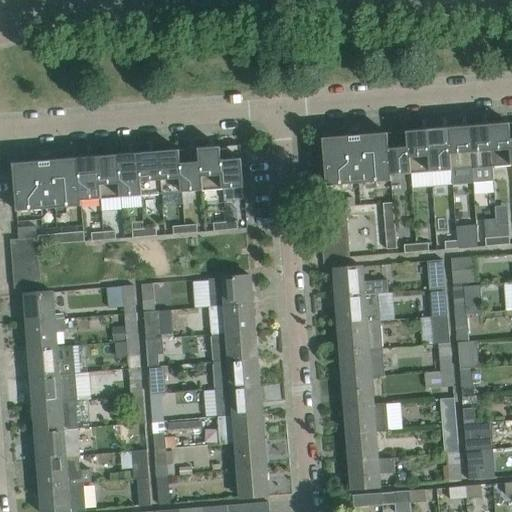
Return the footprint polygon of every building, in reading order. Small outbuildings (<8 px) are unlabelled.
[(511,165),(511,158),(509,123),(489,125),(492,167),(511,165)] [(492,167),(489,125),(468,127),(472,169),(492,167)] [(472,169),(468,127),(448,128),(452,171),(472,169)] [(452,171),(448,128),(428,130),(431,172),(452,171)] [(431,172),(428,130),(408,132),(411,174),(431,172)] [(411,174),(408,132),(387,133),(391,176),(391,175),(411,174)] [(391,176),(387,133),(323,138),(327,186),(392,181),(391,175),(391,176)] [(245,187),(241,145),(220,147),(223,189),(245,187)] [(223,189),(220,147),(200,149),(203,191),(223,189)] [(203,191),(200,149),(179,150),(183,193),(203,191)] [(183,193),(179,150),(159,152),(162,194),(183,193)] [(162,194),(159,152),(139,154),(142,196),(162,194)] [(142,196),(139,154),(118,155),(122,197),(142,196)] [(122,197),(118,155),(98,157),(101,199),(122,197)] [(101,199),(98,157),(78,158),(81,201),(82,201),(101,199)] [(81,201),(78,158),(13,164),(17,212),(82,206),(82,201),(81,201)] [(383,204),(383,212),(393,211),(393,203),(383,204)] [(394,218),(393,211),(383,212),(384,219),(394,218)] [(348,226),(347,213),(320,215),(321,228),(348,226)] [(395,226),(394,218),(384,219),(385,227),(395,226)] [(238,221),(226,222),(227,230),(239,229),(238,221)] [(227,230),(226,222),(214,223),(215,231),(227,230)] [(197,224),(185,225),(186,233),(198,232),(197,224)] [(186,233),(185,225),(173,226),(174,234),(186,233)] [(37,238),(37,226),(18,228),(19,239),(37,238)] [(349,238),(348,226),(321,228),(322,240),(349,238)] [(395,234),(395,226),(385,227),(385,235),(395,234)] [(157,228),(145,229),(145,237),(157,236),(157,228)] [(145,237),(145,229),(133,230),(133,238),(145,237)] [(84,231),(77,232),(78,242),(85,242),(84,231)] [(116,231),(104,232),(105,240),(117,239),(116,231)] [(78,242),(77,232),(69,233),(70,243),(78,242)] [(105,240),(104,232),(92,233),(93,241),(105,240)] [(62,243),(61,233),(54,234),(55,244),(62,243)] [(70,243),(69,233),(61,233),(62,243),(70,243)] [(55,244),(54,234),(46,235),(47,245),(55,244)] [(396,241),(395,234),(385,235),(386,242),(396,241)] [(47,245),(46,235),(38,235),(39,245),(47,245)] [(510,236),(498,237),(499,245),(511,244),(510,236)] [(499,245),(498,237),(486,238),(487,246),(499,245)] [(37,238),(19,239),(11,240),(12,253),(39,251),(39,249),(38,238),(37,238)] [(350,250),(349,238),(322,240),(323,252),(350,250)] [(469,239),(457,240),(458,249),(470,248),(469,239)] [(458,249),(457,240),(445,241),(446,250),(458,249)] [(397,249),(396,241),(386,242),(386,250),(397,249)] [(429,243),(417,244),(417,252),(429,251),(429,243)] [(417,252),(417,244),(405,245),(405,253),(417,252)] [(351,262),(350,250),(323,252),(324,264),(351,262)] [(40,263),(39,251),(12,253),(13,265),(40,263)] [(470,286),(467,258),(452,259),(454,287),(470,286)] [(446,288),(444,260),(428,261),(430,289),(446,288)] [(41,274),(40,263),(13,265),(14,277),(41,274)] [(389,293),(387,280),(364,282),(363,267),(335,269),(337,296),(378,293),(389,293)] [(42,287),(41,274),(14,277),(15,289),(42,287)] [(253,303),(251,276),(209,279),(212,307),(253,303)] [(156,311),(153,284),(142,284),(145,312),(156,311)] [(137,313),(134,285),(123,286),(125,314),(137,313)] [(448,315),(446,288),(430,289),(432,316),(448,315)] [(55,315),(55,312),(53,292),(25,294),(28,321),(65,318),(65,314),(55,315)] [(381,321),(378,293),(337,296),(339,324),(381,321)] [(455,299),(456,314),(467,314),(466,298),(455,299)] [(253,303),(212,307),(211,307),(213,334),(255,330),(253,303)] [(161,311),(156,311),(145,312),(147,339),(163,338),(161,311)] [(139,341),(137,313),(125,314),(128,342),(139,341)] [(470,342),(467,314),(456,314),(459,343),(470,342)] [(450,342),(448,315),(432,316),(434,344),(439,343),(450,342)] [(58,347),(57,333),(66,332),(65,318),(28,321),(30,349),(58,347)] [(383,348),(381,321),(339,324),(341,351),(370,349),(383,348)] [(126,328),(114,329),(116,343),(117,343),(127,342),(126,328)] [(258,357),(255,330),(213,334),(212,334),(214,361),(258,357)] [(164,354),(163,338),(147,339),(149,366),(160,366),(159,355),(164,354)] [(141,367),(139,341),(128,342),(130,368),(141,367)] [(477,341),(470,342),(459,343),(461,369),(472,368),(480,367),(477,341)] [(453,370),(450,342),(439,343),(441,371),(453,370)] [(74,346),(58,347),(30,349),(32,376),(76,373),(74,346)] [(372,376),(370,349),(341,351),(343,378),(372,376)] [(260,385),(258,357),(214,361),(216,388),(260,385)] [(164,365),(160,366),(149,366),(151,394),(162,393),(166,393),(164,365)] [(143,394),(141,367),(130,368),(132,395),(143,394)] [(475,396),(472,368),(461,369),(463,397),(475,396)] [(454,386),(453,370),(441,371),(443,387),(454,386)] [(78,400),(76,373),(32,376),(34,404),(78,400)] [(374,404),(372,376),(343,378),(346,406),(374,404)] [(262,413),(260,385),(216,388),(219,416),(262,413)] [(165,421),(162,393),(151,394),(153,422),(165,421)] [(146,422),(143,394),(132,395),(134,423),(146,422)] [(455,398),(443,399),(445,426),(457,425),(455,398)] [(78,400),(34,404),(36,431),(65,429),(78,428),(76,400),(78,400)] [(390,403),(374,404),(346,406),(348,433),(376,431),(392,429),(390,403)] [(475,408),(464,409),(465,425),(476,424),(475,408)] [(264,439),(262,413),(219,416),(218,416),(220,443),(236,442),(264,439)] [(210,420),(169,422),(170,430),(210,428),(210,420)] [(167,448),(165,421),(153,422),(156,449),(167,448)] [(479,424),(476,424),(465,425),(467,451),(481,450),(479,424)] [(458,441),(457,425),(445,426),(447,442),(458,441)] [(67,456),(65,429),(36,431),(38,459),(67,456)] [(379,459),(376,431),(348,433),(350,461),(379,459)] [(266,468),(264,439),(236,442),(239,470),(266,468)] [(169,477),(167,448),(156,449),(158,478),(169,477)] [(150,477),(148,450),(137,451),(132,451),(135,479),(138,478),(150,477)] [(484,450),(481,450),(467,451),(470,480),(481,479),(480,468),(485,468),(484,450)] [(460,453),(442,455),(442,458),(446,457),(447,465),(443,466),(445,482),(462,481),(460,453)] [(79,455),(67,456),(38,459),(40,486),(84,483),(92,482),(91,470),(80,470),(79,455)] [(394,457),(379,459),(350,461),(352,489),(381,487),(380,474),(395,472),(394,457)] [(192,467),(179,468),(180,476),(193,475),(192,467)] [(269,496),(266,468),(239,470),(241,498),(269,496)] [(132,472),(110,473),(111,480),(132,479),(132,472)] [(153,506),(150,477),(138,478),(140,507),(153,506)] [(171,504),(169,477),(158,478),(160,505),(171,504)] [(70,511),(86,511),(84,483),(40,486),(42,511),(70,511)] [(482,485),(466,486),(467,498),(483,496),(482,485)] [(467,498),(466,486),(449,487),(450,499),(467,498)] [(426,489),(410,491),(411,503),(427,502),(426,489)] [(411,503),(410,491),(382,493),(383,505),(411,503)] [(353,495),(354,507),(372,506),(370,494),(353,495)] [(270,511),(269,502),(245,504),(246,511),(270,511)]
